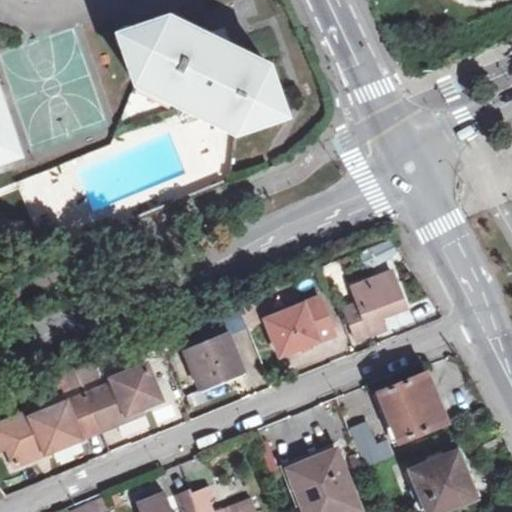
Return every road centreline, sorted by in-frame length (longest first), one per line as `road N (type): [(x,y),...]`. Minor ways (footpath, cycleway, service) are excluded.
road 1 (unclassified): [(11,511),(485,317)]
road 2 (secondary): [(0,347),(412,166)]
road 3 (tertiary): [(412,166),(328,0)]
road 4 (secondary): [(485,317),(412,166)]
road 5 (secondary): [(412,166),(460,123),(511,101)]
